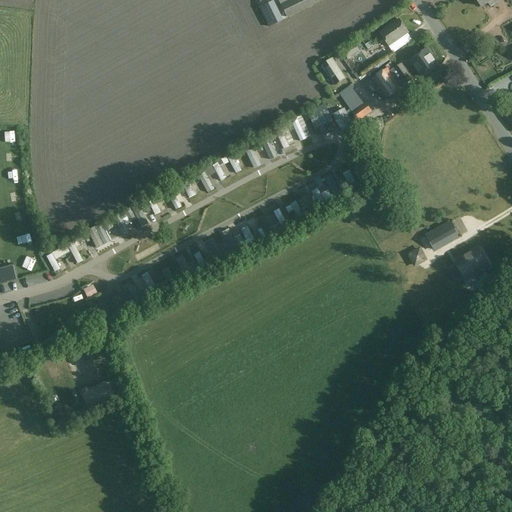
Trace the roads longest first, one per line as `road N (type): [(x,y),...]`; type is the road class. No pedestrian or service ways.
road 1 (track): [(356,511),(511,307)]
road 2 (unclassified): [(511,148),(417,0)]
